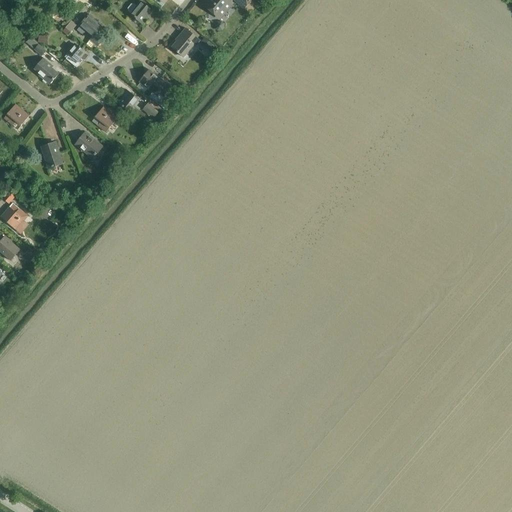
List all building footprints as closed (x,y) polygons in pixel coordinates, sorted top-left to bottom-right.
[(219,18),(232,4),(227,0),(204,0),(203,2),(203,4),(204,5),(204,6),(219,18)] [(232,0),(244,10),(251,0),(232,0)] [(141,24),(152,11),(141,2),(137,7),(135,4),(131,5),(128,9),(128,12),(131,14),(131,15),(141,24)] [(90,41),(98,47),(105,39),(97,32),(101,27),(88,16),(79,27),(92,38),(90,41)] [(217,22),(215,25),(216,30),(218,32),(223,31),(224,29),(224,24),(222,22),(217,22)] [(63,27),(71,33),(74,29),(66,24),(63,27)] [(68,36),(71,33),(63,27),(61,30),(68,36)] [(192,45),(195,47),(200,41),(185,29),(180,35),(182,37),(172,49),(182,57),(192,45)] [(200,43),(211,52),(215,47),(205,38),(200,43)] [(34,50),(42,57),(46,51),(38,45),(34,50)] [(66,59),(76,68),(83,60),(81,58),(85,54),(74,45),(67,53),(69,55),(66,59)] [(42,79),(49,85),(59,74),(52,68),(53,67),(43,58),(34,70),(43,77),(42,79)] [(148,97),(158,105),(162,100),(157,96),(166,85),(149,71),(140,83),(152,92),(148,97)] [(118,104),(134,117),(139,111),(133,106),(139,100),(126,90),(122,95),(124,97),(118,104)] [(143,110),(154,119),(158,113),(147,104),(143,110)] [(16,122),(21,127),(29,116),(16,105),(4,119),(12,126),(16,122)] [(97,126),(106,133),(117,119),(103,107),(95,118),(100,122),(97,126)] [(76,145),(93,159),(102,147),(85,133),(76,145)] [(121,152),(125,148),(119,142),(115,147),(121,152)] [(41,148),(48,169),(63,164),(56,143),(41,148)] [(6,221),(16,230),(24,221),(20,217),(24,213),(13,204),(17,199),(8,191),(0,201),(9,208),(6,211),(10,215),(6,221)] [(50,211),(47,214),(54,220),(61,212),(52,204),(48,209),(50,211)] [(5,237),(4,238),(0,234),(0,251),(11,261),(20,250),(5,237)]
